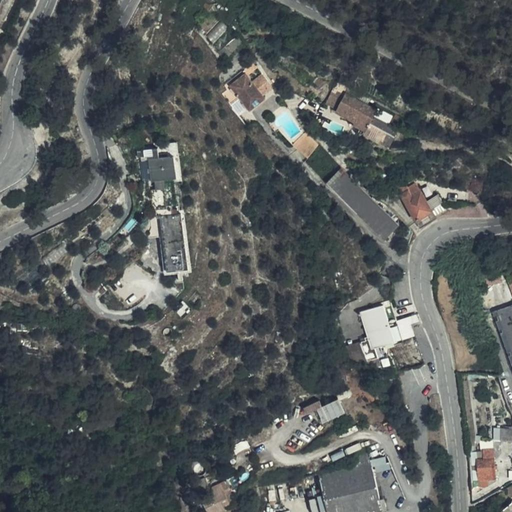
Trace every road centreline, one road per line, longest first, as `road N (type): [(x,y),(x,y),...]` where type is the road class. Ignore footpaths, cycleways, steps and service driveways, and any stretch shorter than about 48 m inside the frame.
road 1 (unclassified): [(457,511),(447,378),(423,296),(422,256),(449,231),(511,223)]
road 2 (unclassified): [(131,0),(83,93),(97,144),(95,182),(43,224),(0,241)]
road 3 (unclassified): [(511,104),(458,85),(296,0)]
road 4 (unclassified): [(0,170),(14,151),(14,68),(48,0)]
